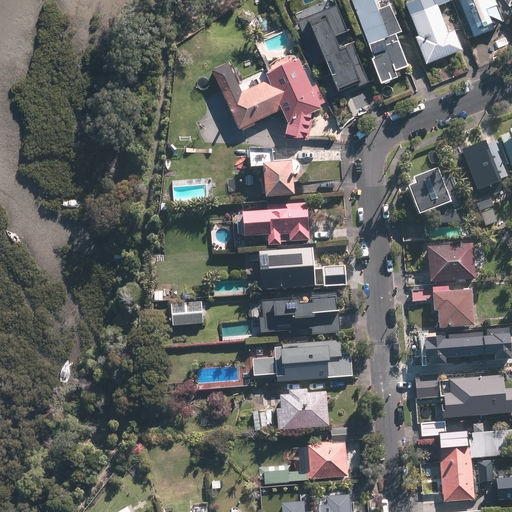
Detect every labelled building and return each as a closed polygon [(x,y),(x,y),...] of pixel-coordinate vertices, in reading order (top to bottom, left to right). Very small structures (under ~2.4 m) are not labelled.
[(352,0),(381,80),(397,74),(394,66),(405,62),(394,30),(402,27),(392,0),(389,0),(380,3),(378,0),(352,0)] [(410,10),(406,11),(415,32),(411,34),(423,62),(460,47),(452,27),(445,30),(434,2),(440,0),(429,0),(430,2),(429,3),(428,1),(410,8),(410,10)] [(459,0),(473,34),(492,26),(490,19),(491,19),(493,18),(494,17),(495,16),(498,18),(499,18),(500,18),(500,17),(493,0),(459,0)] [(346,29),(336,3),(297,20),(301,29),(298,30),(312,64),(323,60),(329,73),(321,77),(329,97),(368,80),(352,40),(340,45),(335,33),(346,29)] [(317,83),(311,86),(296,54),(262,70),(265,77),(240,88),(226,59),(210,66),(211,71),(200,76),(212,101),(223,96),(237,126),(279,107),(284,118),(283,129),(284,130),(284,133),(286,134),(285,137),(309,138),(313,120),(318,106),(319,105),(319,104),(326,101),(317,83)] [(511,126),(501,131),(502,133),(496,136),(508,167),(511,165),(511,126)] [(481,145),(455,156),(468,187),(474,202),(503,190),(498,179),(509,174),(495,140),(481,145)] [(290,161),(270,163),(269,150),(246,149),(248,168),(259,167),(262,199),(291,196),(289,176),(291,176),(292,176),(293,175),(294,174),(295,174),(296,173),(297,172),(297,171),(298,170),(298,169),(298,168),(298,167),(297,166),(297,165),(296,164),(296,163),(295,163),(294,162),(293,162),(292,161),(291,161),(290,161)] [(447,177),(445,172),(434,176),(434,174),(425,178),(427,182),(405,190),(414,214),(455,198),(452,190),(454,189),(449,176),(447,177)] [(307,230),(306,204),(266,206),(266,211),(239,213),(241,237),(267,235),(268,245),(280,245),(279,235),(289,235),(289,241),(309,240),(309,230),(307,230)] [(494,207),(481,213),(487,227),(500,222),(494,207)] [(472,279),(470,243),(422,247),(425,283),(472,279)] [(269,291),(317,287),(315,269),(302,270),(300,255),(294,256),(294,247),(276,249),(276,252),(266,253),(269,291)] [(435,328),(471,326),(468,289),(445,291),(445,286),(428,287),(428,289),(410,290),(411,300),(428,299),(429,311),(434,311),(435,328)] [(164,300),(164,292),(155,292),(155,300),(164,300)] [(298,295),(263,298),(264,313),(260,314),(261,330),(313,325),(313,330),(340,328),(337,292),(310,294),(311,300),(299,301),(298,295)] [(201,299),(169,301),(171,326),(202,324),(202,322),(201,299)] [(451,334),(451,332),(429,333),(429,335),(427,336),(427,337),(424,337),(425,350),(416,351),(416,352),(412,352),(413,373),(429,371),(430,375),(446,374),(446,372),(451,371),(451,373),(466,373),(466,372),(490,370),(489,353),(470,354),(469,340),(463,341),(463,333),(451,334)] [(276,379),(276,382),(352,376),(350,353),(341,354),(340,340),(281,344),(281,347),(273,348),(274,358),(252,359),(253,381),(276,379)] [(511,386),(504,387),(503,375),(444,380),(446,398),(440,398),(442,414),(511,408),(511,386)] [(438,377),(414,379),(415,399),(440,397),(438,377)] [(302,393),(302,389),(284,390),(284,394),(275,395),(276,409),(272,409),(274,430),(325,426),(322,391),(302,393)] [(271,409),(250,411),(251,430),(265,429),(265,424),(272,424),(271,409)] [(329,442),(346,441),(345,427),(329,428),(329,442)] [(450,463),(470,461),(470,458),(511,454),(510,446),(507,446),(507,441),(511,439),(511,434),(511,430),(470,433),(470,438),(465,438),(465,432),(449,434),(449,436),(436,437),(438,462),(449,461),(450,463)] [(328,443),(328,441),(312,443),(312,444),(303,445),(305,470),(284,472),(284,469),(285,469),(288,465),(287,464),(256,466),(257,479),(261,479),(262,484),(286,482),(286,481),(304,480),(304,478),(306,478),(306,479),(345,476),(342,442),(328,443)] [(490,459),(477,460),(479,478),(492,476),(490,459)] [(473,499),(470,461),(450,463),(449,461),(438,462),(441,495),(442,495),(443,502),(473,499)] [(511,475),(495,476),(497,496),(511,495),(511,475)] [(210,488),(221,487),(220,480),(210,481),(210,488)] [(351,511),(350,492),(326,493),(327,500),(320,500),(320,511),(351,511)] [(305,498),(282,500),(282,511),(313,511),(313,507),(305,507),(305,498)]
